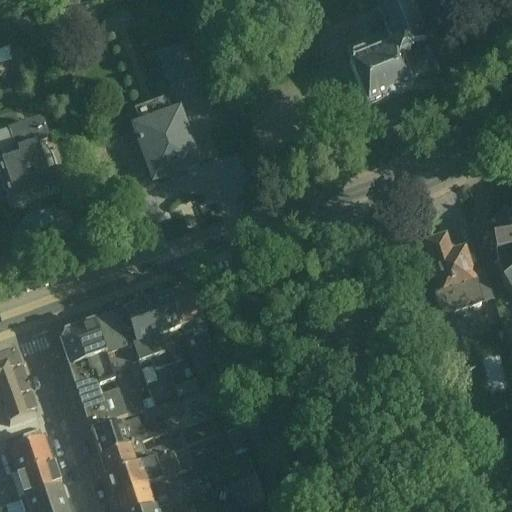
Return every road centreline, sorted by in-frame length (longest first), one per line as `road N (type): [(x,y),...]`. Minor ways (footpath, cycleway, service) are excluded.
road 1 (secondary): [(28,325),(391,195),(430,178),(511,120)]
road 2 (residential): [(28,325),(89,511)]
